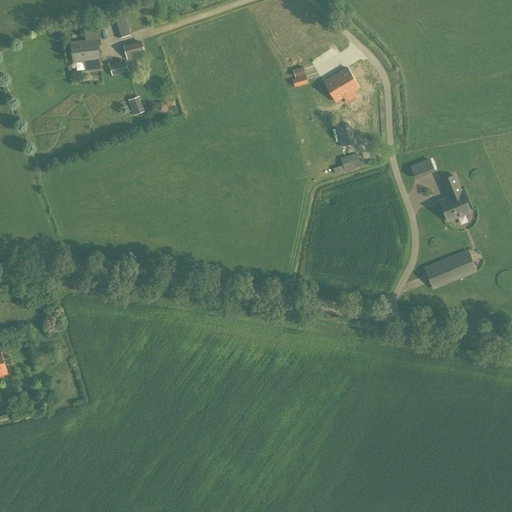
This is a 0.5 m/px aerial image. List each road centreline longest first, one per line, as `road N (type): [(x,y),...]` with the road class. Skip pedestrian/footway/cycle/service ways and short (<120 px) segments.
road 1 (tertiary): [(386,317),(138,279),(0,281)]
road 2 (unclassified): [(386,317),(415,242),(390,156),(385,81),(309,0)]
road 3 (tertiary): [(511,339),(386,317)]
